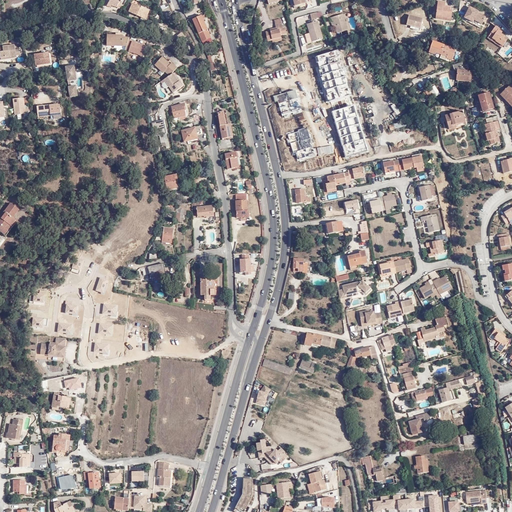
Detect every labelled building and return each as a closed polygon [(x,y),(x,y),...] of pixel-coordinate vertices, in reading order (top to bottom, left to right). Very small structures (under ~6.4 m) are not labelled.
[(435,16),(451,18),(452,10),(449,9),(449,6),(444,6),(445,2),(437,1),(435,16)] [(146,20),(150,11),(141,7),(140,9),(132,5),(128,13),(146,20)] [(171,11),(169,7),(164,10),(167,14),(170,21),(174,19),(171,11)] [(472,22),(471,24),(479,28),(485,16),(479,13),(478,15),(476,14),(478,11),(469,7),(464,18),(465,18),(472,22)] [(332,18),(335,28),(337,35),(341,34),(347,32),(343,15),(332,18)] [(416,19),(408,17),(406,25),(410,27),(409,29),(419,32),(422,18),(417,17),(416,19)] [(208,31),(202,20),(198,22),(197,19),(193,21),(199,35),(208,31)] [(322,40),(317,22),(315,23),(307,25),(310,34),(310,35),(311,39),(312,43),(321,41),(322,40)] [(276,29),(275,29),(276,31),(270,33),(266,34),(268,43),(272,42),(280,39),(280,37),(287,35),(285,30),(283,31),(281,24),(275,26),(276,29)] [(503,30),(495,25),(487,38),(501,47),(506,39),(503,37),(504,35),(501,33),(503,30)] [(202,43),(211,39),(208,31),(199,35),(202,43)] [(107,46),(117,47),(123,47),(127,48),(129,41),(130,40),(124,37),(124,35),(116,34),(116,36),(108,36),(107,46)] [(135,44),(129,41),(127,48),(126,51),(143,57),(147,48),(140,45),(141,44),(136,42),(135,44)] [(455,48),(433,41),(429,52),(434,54),(435,52),(440,54),(439,58),(446,60),(446,58),(451,60),(455,48)] [(3,52),(0,52),(0,58),(15,56),(14,45),(2,47),(3,52)] [(325,94),(328,102),(351,95),(338,50),(317,56),(321,70),(320,70),(327,94),(325,94)] [(402,51),(398,53),(398,54),(396,56),(397,59),(400,58),(401,60),(404,58),(405,58),(402,51)] [(48,53),(33,56),(34,66),(49,64),(48,53)] [(166,73),(171,78),(175,75),(178,70),(174,65),(172,66),(163,59),(156,66),(165,75),(166,73)] [(463,61),(453,66),(454,70),(457,69),(457,70),(456,81),(469,82),(469,83),(472,83),(477,83),(478,80),(478,76),(475,76),(472,76),(472,70),(468,70),(469,67),(462,66),(463,61)] [(75,66),(66,67),(68,81),(69,87),(70,97),(77,96),(76,86),(71,87),(70,80),(76,79),(75,66)] [(184,88),(175,75),(171,78),(170,78),(164,82),(168,89),(170,88),(173,94),(184,88)] [(510,101),(511,102),(511,87),(510,86),(502,94),(508,102),(510,101)] [(278,101),(282,116),(301,111),(295,90),(274,96),(275,102),(278,101)] [(480,95),(484,111),(493,109),(492,105),(494,104),(490,92),(480,95)] [(507,103),(508,102),(502,94),(500,96),(507,103)] [(23,99),(14,101),(16,115),(26,114),(24,106),(23,99)] [(58,104),(49,106),(49,107),(50,116),(52,116),(53,120),(60,119),(58,104)] [(187,117),(184,105),(171,108),(172,113),(170,113),(172,120),(187,117)] [(346,157),(367,151),(354,105),(333,111),(346,157)] [(50,116),(49,107),(49,106),(36,107),(37,118),(50,116)] [(467,122),(463,111),(451,115),(450,114),(445,116),(450,130),(457,128),(457,125),(467,122)] [(222,140),(233,137),(231,125),(226,126),(223,113),(218,114),(222,140)] [(159,143),(164,142),(166,142),(162,121),(151,123),(153,136),(158,135),(159,143)] [(487,130),(488,133),(487,134),(490,142),(493,140),(495,144),(503,142),(499,130),(502,129),(500,121),(487,125),(488,129),(487,130)] [(196,134),(197,135),(201,134),(200,130),(201,130),(200,125),(195,127),(195,129),(181,132),(183,143),(195,140),(194,134),(196,134)] [(312,146),(313,146),(307,127),(297,130),(298,131),(288,135),(293,153),(297,152),(299,159),(315,154),(312,146)] [(310,171),(329,165),(324,152),(306,158),(310,171)] [(234,159),(236,159),(235,154),(224,156),(226,171),(236,169),(234,159)] [(408,157),(410,166),(410,167),(413,166),(414,171),(421,169),(417,155),(408,157)] [(408,157),(394,161),(395,166),(395,168),(400,167),(401,169),(407,168),(407,167),(410,166),(408,157)] [(511,158),(502,161),(504,173),(511,171),(511,158)] [(395,166),(394,161),(393,159),(379,162),(381,170),(385,169),(385,171),(391,170),(391,167),(395,166)] [(491,161),(480,163),(482,171),(488,170),(493,169),(491,161)] [(349,172),(351,179),(364,175),(365,175),(362,166),(361,166),(349,169),(349,172)] [(337,184),(351,181),(351,179),(349,172),(335,175),(337,184)] [(178,182),(176,175),(164,178),(166,192),(176,190),(174,183),(178,182)] [(337,184),(335,175),(326,177),(330,192),(338,190),(337,184)] [(429,194),(427,183),(417,185),(418,190),(420,199),(430,196),(429,194)] [(306,198),(305,190),(296,191),(297,203),(311,202),(310,197),(306,198)] [(396,205),(393,194),(390,195),(387,196),(375,198),(376,201),(373,201),(369,202),(370,203),(372,211),(372,212),(382,211),(382,210),(380,206),(384,205),(385,207),(390,206),(396,205)] [(240,220),(249,220),(249,212),(246,212),(246,202),(246,196),(235,196),(235,203),(235,218),(240,218),(240,220)] [(358,200),(344,203),(345,211),(359,209),(358,200)] [(8,225),(11,227),(15,220),(13,218),(18,210),(10,204),(5,211),(4,211),(3,213),(3,216),(1,219),(0,218),(0,231),(2,232),(8,225)] [(314,217),(313,207),(304,208),(305,218),(314,217)] [(510,222),(511,220),(511,207),(504,212),(505,213),(501,215),(505,222),(509,220),(510,222)] [(214,217),(213,208),(197,209),(197,212),(197,218),(214,217)] [(185,211),(176,209),(175,223),(182,223),(183,216),(185,216),(185,211)] [(439,228),(435,213),(420,217),(421,221),(426,220),(429,231),(439,228)] [(358,234),(367,232),(365,220),(360,220),(361,223),(358,224),(359,230),(357,231),(358,234)] [(328,235),(338,233),(338,230),(342,229),(341,221),(326,224),(328,235)] [(12,227),(11,227),(8,225),(2,232),(1,233),(5,236),(12,227)] [(172,244),(173,230),(163,229),(162,243),(172,244)] [(501,247),(511,245),(508,233),(498,235),(499,243),(500,243),(501,247)] [(444,252),(441,239),(426,243),(427,248),(434,247),(434,248),(432,249),(433,253),(434,252),(435,254),(444,252)] [(365,254),(359,255),(347,258),(349,267),(356,265),(356,264),(362,263),(363,265),(367,264),(365,254)] [(255,274),(255,268),(252,268),(251,260),(250,260),(249,256),(242,256),(243,261),(241,261),(241,272),(248,272),(248,274),(255,274)] [(409,258),(393,261),(395,272),(407,269),(407,268),(411,267),(409,258)] [(303,260),(294,260),(294,274),(303,274),(303,275),(308,275),(308,265),(303,265),(303,260)] [(395,272),(393,261),(392,261),(380,264),(382,274),(389,273),(392,273),(392,274),(396,273),(395,272)] [(357,267),(363,265),(362,263),(356,264),(356,265),(349,267),(350,271),(358,269),(357,267)] [(163,264),(159,265),(148,268),(148,267),(142,268),(144,275),(149,274),(150,279),(153,279),(154,284),(157,283),(157,284),(162,284),(163,281),(168,280),(167,274),(165,273),(163,264)] [(436,278),(432,280),(434,284),(440,294),(451,287),(445,276),(437,280),(436,278)] [(201,279),(201,294),(205,294),(205,299),(211,299),(211,294),(216,294),(216,288),(214,288),(214,280),(207,280),(206,278),(201,278),(201,279)] [(343,291),(338,292),(339,301),(345,299),(345,297),(358,294),(358,292),(361,291),(362,293),(365,295),(370,289),(363,282),(342,288),(343,291)] [(437,297),(440,295),(440,294),(434,284),(431,285),(429,282),(425,284),(418,288),(424,298),(430,294),(434,292),(435,294),(437,297)] [(399,301),(400,312),(408,311),(412,310),(410,299),(404,300),(399,301)] [(400,312),(399,301),(399,300),(393,301),(393,302),(385,303),(387,315),(400,313),(400,312)] [(195,309),(215,313),(215,306),(194,302),(195,309)] [(372,326),(382,324),(380,314),(374,315),(374,313),(370,313),(370,312),(359,313),(361,326),(367,325),(367,323),(371,322),(372,326)] [(437,326),(442,325),(442,327),(444,327),(447,326),(445,317),(436,320),(437,326)] [(442,327),(442,325),(437,326),(436,326),(436,328),(427,331),(426,328),(421,329),(424,339),(425,342),(425,343),(437,339),(437,338),(439,337),(440,338),(445,336),(444,332),(442,327)] [(499,341),(498,344),(497,346),(499,347),(497,350),(502,353),(510,341),(504,338),(499,334),(500,331),(496,329),(492,334),(496,337),(495,339),(499,341)] [(496,337),(492,334),(491,337),(495,339),(493,343),(497,346),(498,344),(499,341),(495,339),(496,337)] [(335,349),(337,340),(315,335),(308,335),(305,346),(312,347),(313,345),(321,347),(321,345),(335,349)] [(389,336),(381,339),(381,340),(379,341),(382,348),(385,347),(386,352),(392,350),(389,336)] [(49,346),(42,345),(40,355),(48,356),(48,360),(64,362),(65,348),(55,347),(55,344),(50,344),(49,346)] [(351,355),(346,367),(353,369),(356,360),(361,358),(361,360),(370,357),(374,356),(375,358),(378,357),(374,346),(356,352),(351,355)] [(293,369),(265,359),(263,366),(291,376),(293,369)] [(300,368),(310,372),(313,363),(304,359),(300,368)] [(343,372),(320,362),(317,370),(340,379),(343,372)] [(415,388),(410,373),(402,375),(407,390),(415,388)] [(473,376),(465,378),(467,385),(475,383),(473,376)] [(449,388),(447,388),(448,392),(452,391),(451,389),(461,387),(459,381),(449,383),(449,384),(448,384),(449,388)] [(389,384),(391,392),(395,394),(398,393),(396,385),(393,383),(389,384)] [(270,395),(272,391),(266,387),(262,393),(261,393),(258,404),(266,407),(270,395)] [(434,395),(432,388),(431,389),(413,393),(416,403),(427,400),(426,397),(433,395),(434,395)] [(448,392),(447,388),(439,391),(443,403),(451,400),(448,392)] [(460,394),(462,401),(469,400),(467,392),(460,394)] [(65,404),(66,399),(58,397),(59,395),(54,394),(52,407),(64,409),(69,410),(70,405),(65,404)] [(9,424),(7,438),(20,440),(24,421),(13,419),(12,424),(9,424)] [(420,419),(416,420),(409,423),(413,436),(424,433),(420,419)] [(479,438),(479,435),(463,438),(465,446),(477,443),(477,439),(479,438)] [(66,449),(68,437),(60,436),(59,438),(54,437),(52,453),(57,454),(57,457),(58,457),(59,457),(61,457),(61,456),(62,454),(61,454),(61,449),(66,449)] [(270,447),(266,447),(264,439),(263,439),(260,441),(260,443),(255,444),(256,451),(257,451),(259,451),(260,454),(263,453),(271,451),(270,447)] [(263,453),(260,454),(265,453),(270,458),(276,464),(282,457),(285,459),(288,456),(280,448),(277,451),(275,450),(273,452),(271,452),(271,451),(263,453)] [(23,451),(13,451),(13,455),(14,455),(14,462),(17,462),(17,466),(30,466),(30,453),(22,452),(23,451)] [(373,469),(370,457),(362,459),(364,465),(365,464),(369,477),(376,475),(377,481),(383,480),(382,474),(381,469),(375,470),(375,469),(373,469)] [(426,461),(425,457),(416,458),(417,466),(414,467),(415,470),(418,470),(418,475),(430,474),(429,469),(430,468),(429,460),(426,461)] [(168,470),(170,471),(171,464),(158,464),(156,480),(159,480),(158,487),(170,488),(171,479),(168,479),(168,470)] [(323,481),(321,472),(309,475),(312,484),(315,483),(318,493),(327,490),(325,480),(323,481)] [(89,473),(84,473),(85,481),(89,481),(91,490),(101,489),(98,474),(89,475),(89,473)] [(144,473),(132,473),(132,482),(144,482),(144,473)] [(121,474),(109,474),(110,485),(122,485),(121,474)] [(245,511),(253,497),(254,480),(245,479),(244,495),(235,511),(245,511)] [(24,493),(24,486),(24,480),(13,480),(12,493),(24,493)] [(280,499),(290,498),(289,482),(279,483),(280,493),(279,493),(280,499)] [(262,485),(263,495),(274,494),(273,484),(262,485)] [(483,503),(483,505),(490,504),(489,495),(483,495),(483,492),(468,494),(469,504),(474,503),(483,503)] [(383,511),(383,509),(387,509),(387,510),(395,509),(395,505),(399,505),(400,510),(416,508),(415,502),(415,499),(400,501),(399,495),(394,495),(394,500),(389,501),(388,496),(381,497),(382,502),(369,503),(370,510),(375,509),(375,511),(383,511)] [(144,505),(145,498),(135,497),(129,496),(129,501),(128,508),(144,509),(144,511),(143,511),(151,511),(152,506),(144,505)] [(428,496),(428,511),(439,511),(439,496),(428,496)] [(329,498),(322,499),(323,508),(335,509),(336,498),(329,498)] [(124,500),(115,499),(114,511),(122,511),(124,501),(124,500)] [(71,511),(74,511),(73,509),(69,501),(62,505),(62,506),(60,507),(60,506),(58,502),(52,504),(53,510),(53,511),(71,511)]
